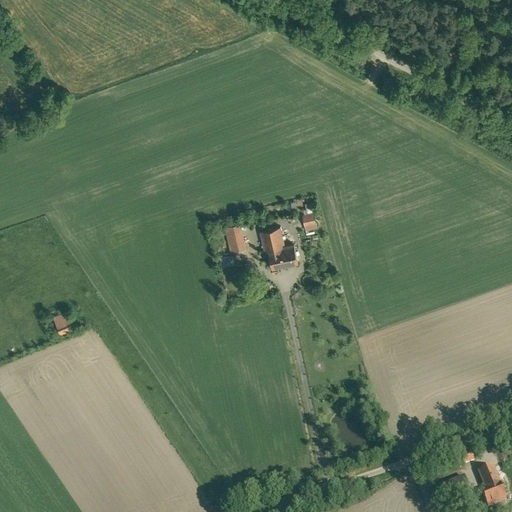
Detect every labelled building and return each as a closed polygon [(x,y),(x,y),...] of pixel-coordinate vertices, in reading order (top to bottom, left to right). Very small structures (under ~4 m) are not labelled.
[(314,213),(303,216),(306,230),(317,227),(314,213)] [(240,223),(226,226),(231,251),(245,248),(240,223)] [(280,226),(260,231),(265,251),(268,250),(272,268),(298,263),(294,244),(282,246),(282,244),(284,243),(280,226)] [(68,320),(57,325),(61,333),(71,329),(68,320)] [(508,443),(501,445),(503,451),(510,448),(508,443)] [(473,451),(461,455),(465,463),(476,459),(473,451)] [(493,466),(478,472),(485,489),(481,491),(488,507),(506,500),(493,466)] [(464,478),(435,489),(443,508),(472,496),(464,478)]
